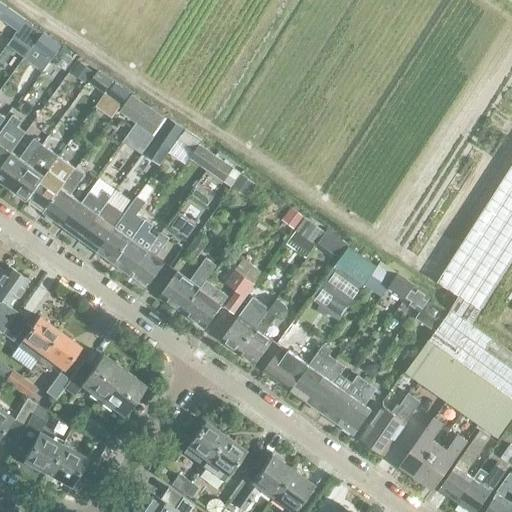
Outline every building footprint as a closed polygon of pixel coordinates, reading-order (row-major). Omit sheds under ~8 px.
[(17,29),(24,19),(25,17),(8,5),(0,16),(17,29)] [(42,32),(24,19),(15,31),(34,43),(42,32)] [(34,43),(55,57),(64,45),(44,30),(42,32),(34,43)] [(76,57),(62,47),(55,57),(53,59),(67,69),(76,57)] [(106,93),(115,80),(100,70),(91,82),(106,93)] [(107,94),(122,105),(131,92),(116,82),(107,94)] [(121,112),(137,123),(150,105),(133,93),(121,112)] [(136,122),(129,132),(148,145),(155,135),(154,134),(167,116),(150,105),(137,123),(136,122)] [(0,131),(0,166),(11,151),(12,152),(27,132),(19,126),(22,120),(13,114),(9,119),(0,131)] [(179,138),(179,139),(186,129),(169,117),(155,137),(172,148),(179,138)] [(202,140),(186,129),(179,139),(196,150),(197,151),(202,144),(200,143),(202,140)] [(11,151),(0,166),(0,179),(11,187),(42,144),(34,138),(20,157),(12,152),(11,151)] [(11,187),(27,199),(59,156),(42,144),(11,187)] [(191,158),(208,169),(218,155),(202,144),(197,151),(196,150),(191,158)] [(234,167),(218,155),(208,169),(225,181),(234,167)] [(27,199),(45,212),(76,168),(59,156),(27,199)] [(451,309),(406,372),(498,437),(511,417),(511,351),(473,324),(511,262),(511,165),(438,281),(459,295),(451,309)] [(60,223),(64,226),(81,202),(71,194),(85,175),(76,168),(45,212),(60,223)] [(246,195),(255,182),(243,174),(234,186),(246,195)] [(64,226),(81,238),(112,194),(104,188),(99,196),(90,189),(81,202),(64,226)] [(112,194),(81,238),(99,250),(124,215),(124,214),(133,201),(117,190),(113,195),(112,194)] [(124,215),(99,250),(116,263),(136,236),(147,220),(138,214),(146,202),(137,196),(133,201),(124,214),(124,215)] [(292,206),(283,219),(295,228),(305,216),(292,206)] [(294,233),(313,247),(314,247),(316,245),(315,244),(325,230),(306,217),(294,233)] [(148,219),(147,220),(136,236),(116,263),(132,274),(149,251),(148,250),(141,245),(156,225),(148,219)] [(337,260),(349,243),(328,229),(327,231),(325,230),(315,244),(316,245),(337,260)] [(162,231),(148,250),(149,251),(132,274),(149,287),(166,263),(157,256),(170,237),(162,231)] [(200,231),(185,252),(197,260),(211,239),(200,231)] [(349,243),(337,260),(338,261),(335,265),(364,285),(372,274),(374,275),(380,267),(378,265),(349,245),(350,244),(349,243)] [(244,256),(235,268),(226,281),(238,290),(226,306),(234,312),(264,271),(244,256)] [(160,295),(183,311),(206,278),(217,264),(207,257),(191,279),(178,270),(160,295)] [(391,287),(400,274),(382,261),(378,265),(380,267),(374,275),(391,287)] [(0,330),(3,333),(18,311),(11,307),(30,280),(9,265),(5,270),(0,266),(0,298),(2,300),(0,303),(0,330)] [(400,274),(391,287),(406,298),(408,296),(409,297),(417,285),(400,274)] [(229,295),(207,279),(206,278),(183,311),(206,327),(229,295)] [(417,285),(409,297),(413,300),(411,303),(416,307),(418,303),(424,307),(426,308),(432,299),(431,297),(432,295),(417,285)] [(222,339),(239,351),(270,308),(270,307),(253,295),(222,339)] [(278,298),(272,305),(270,307),(270,308),(239,351),(256,363),(274,339),(266,333),(273,323),(278,317),(283,318),(288,315),(290,310),(287,305),(278,298)] [(448,309),(432,299),(426,308),(424,307),(417,317),(434,329),(448,309)] [(14,340),(29,319),(18,311),(3,333),(14,340)] [(24,338),(44,352),(45,353),(60,332),(39,317),(24,338)] [(50,369),(56,361),(65,367),(80,347),(60,332),(45,353),(44,352),(38,360),(50,369)] [(309,364),(311,365),(293,390),(309,401),(338,359),(331,354),(334,349),(325,343),(309,364)] [(311,365),(309,364),(290,350),(284,358),(278,354),(266,370),(293,390),(311,365)] [(74,393),(80,384),(101,400),(124,370),(103,354),(94,366),(84,358),(70,376),(72,378),(66,387),(74,393)] [(324,412),(341,388),(341,387),(335,383),(347,366),(338,359),(309,401),(324,412)] [(5,379),(19,389),(27,379),(13,369),(5,379)] [(144,385),(124,370),(101,400),(122,415),(144,385)] [(62,384),(66,387),(72,378),(70,376),(63,371),(47,392),(53,396),(62,384)] [(341,388),(324,412),(340,423),(369,381),(359,374),(354,382),(348,377),(341,387),(341,388)] [(29,397),(37,386),(27,379),(19,389),(29,397)] [(378,388),(372,383),(369,381),(340,423),(356,434),(373,410),(366,405),(378,388)] [(15,417),(28,423),(38,405),(38,404),(25,397),(15,417)] [(383,454),(416,408),(410,403),(399,419),(384,408),(362,439),(383,454)] [(28,423),(18,441),(31,449),(25,461),(49,474),(64,446),(40,433),(50,414),(38,405),(28,423)] [(0,437),(13,419),(0,409),(0,437)] [(80,429),(108,445),(114,436),(89,417),(80,429)] [(418,478),(442,444),(433,438),(443,424),(435,418),(401,466),(418,478)] [(183,451),(203,466),(225,435),(205,421),(183,451)] [(459,501),(475,478),(474,478),(467,473),(490,438),(480,431),(441,488),(459,501)] [(223,480),(228,474),(245,450),(225,435),(203,466),(223,480)] [(442,444),(418,478),(434,489),(467,441),(459,435),(449,449),(442,444)] [(499,459),(509,466),(511,460),(511,447),(509,445),(499,459)] [(88,479),(99,459),(88,453),(85,458),(64,446),(49,474),(70,486),(77,473),(88,479)] [(273,455),(252,483),(249,481),(234,503),(245,510),(260,488),(273,498),(293,470),(273,455)] [(475,478),(459,501),(475,511),(476,511),(491,490),(508,469),(498,462),(490,473),(481,467),(474,478),(475,478)] [(293,470),(273,498),(285,506),(280,511),(291,511),(312,484),(293,470)] [(172,483),(184,492),(192,482),(179,473),(172,483)] [(485,511),(509,511),(511,507),(511,499),(509,498),(511,491),(511,474),(510,473),(496,493),(485,511)] [(199,487),(192,482),(184,492),(191,497),(199,487)] [(150,491),(136,511),(188,511),(193,504),(169,486),(161,498),(150,491)]
